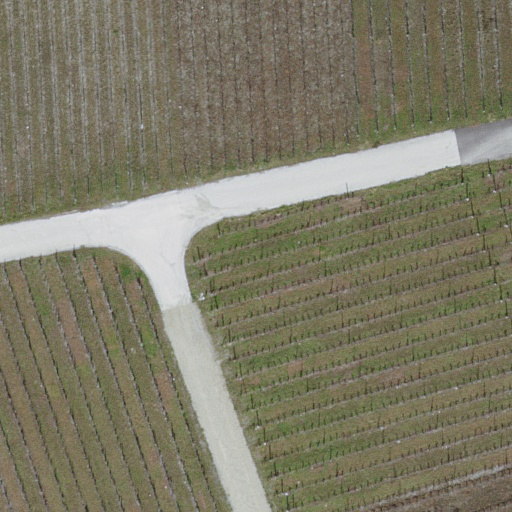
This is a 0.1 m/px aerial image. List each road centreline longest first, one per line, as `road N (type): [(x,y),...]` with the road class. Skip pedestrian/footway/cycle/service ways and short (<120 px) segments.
road 1 (track): [(0,245),(511,144)]
road 2 (track): [(254,511),(152,214)]
